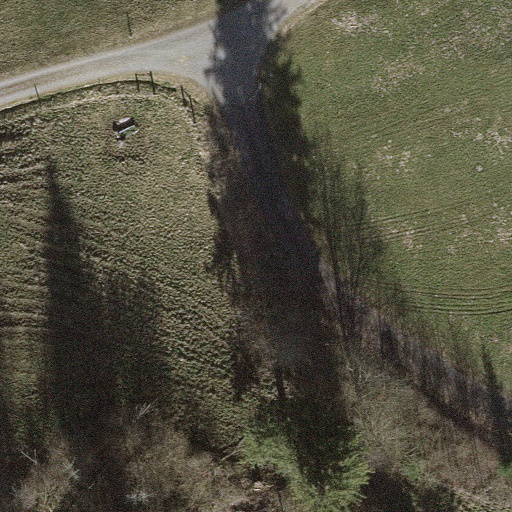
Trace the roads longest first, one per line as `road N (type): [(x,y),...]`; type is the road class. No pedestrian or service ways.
road 1 (track): [(511,420),(449,387),(307,268),(271,198),(215,44)]
road 2 (track): [(215,44),(0,96)]
